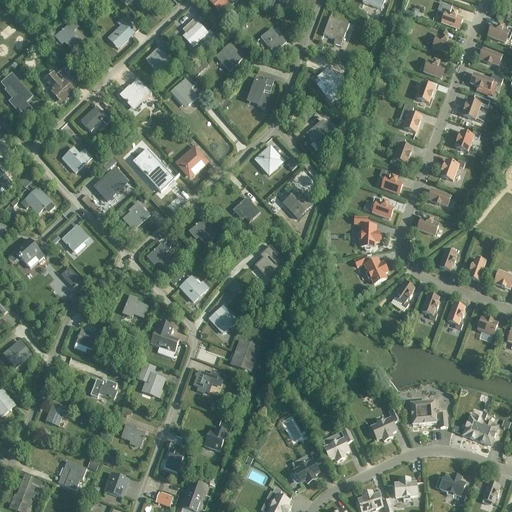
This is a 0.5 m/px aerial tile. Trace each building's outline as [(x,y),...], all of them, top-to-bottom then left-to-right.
[(213,0),(210,3),(219,13),(223,16),(233,6),(230,2),(232,0),(213,0)] [(283,14),(288,2),(282,0),(280,0),(276,12),(283,14)] [(364,0),(363,5),(382,12),(386,0),(364,0)] [(452,17),(449,16),(452,8),(440,4),(438,12),(446,15),(442,25),(459,31),(463,21),(457,18),(457,17),(453,15),(452,17)] [(412,11),(410,14),(412,17),(415,18),(417,17),(419,14),(417,11),(414,10),(412,11)] [(135,35),(126,25),(121,20),(117,24),(122,29),(109,41),(118,51),(135,35)] [(341,48),(345,38),(347,33),(350,27),(330,20),(324,38),(335,42),(334,46),(341,48)] [(226,21),(220,26),(226,33),(232,29),(226,21)] [(198,25),(197,26),(193,22),(185,31),(188,35),(184,38),(194,48),(207,35),(198,25)] [(247,26),(244,22),(238,26),(242,31),(247,26)] [(78,29),(73,24),(58,37),(72,52),(82,44),(72,34),(78,29)] [(488,38),(505,45),(508,36),(511,37),(511,35),(511,30),(508,29),(506,33),(503,31),(503,30),(499,28),(498,30),(492,28),(488,38)] [(213,29),(209,33),(215,38),(218,40),(222,37),(217,32),(217,33),(213,29)] [(287,45),(283,38),(280,40),(273,30),(261,39),(273,55),(287,45)] [(443,41),(437,39),(433,50),(450,56),(454,45),(448,43),(448,41),(444,40),(443,41)] [(234,69),(244,60),(231,46),(217,59),(230,73),(234,69)] [(159,51),(147,62),(157,73),(170,62),(159,51)] [(343,58),(354,62),(357,56),(345,51),(343,58)] [(502,59),(483,52),(480,61),(487,64),(486,65),(491,67),(491,66),(498,68),(502,59)] [(434,66),(428,64),(424,74),(441,81),(445,70),(439,68),(439,66),(435,64),(434,66)] [(198,67),(191,74),(195,79),(203,72),(198,67)] [(65,68),(48,84),(63,101),(78,88),(69,79),(72,76),(65,68)] [(349,90),(339,77),(336,80),(329,70),(318,80),(327,91),(323,95),(331,104),(349,90)] [(191,92),(198,85),(186,72),(181,77),(186,82),(175,92),(189,107),(197,99),(191,92)] [(31,98),(12,76),(2,85),(7,90),(10,88),(18,97),(15,99),(10,104),(18,113),(21,115),(23,118),(28,113),(28,114),(31,111),(27,106),(25,104),(26,103),(27,103),(31,98)] [(474,76),(471,86),(478,88),(477,90),(476,93),(488,97),(489,93),(493,84),(501,87),(503,80),(492,76),(490,82),(474,76)] [(266,83),(256,79),(248,102),(258,105),(257,108),(264,111),(274,82),(267,80),(266,83)] [(130,89),(121,97),(127,103),(126,103),(128,105),(128,104),(132,109),(139,102),(142,105),(152,95),(138,81),(130,89)] [(422,85),(416,101),(429,105),(434,90),(422,85)] [(311,98),(307,102),(312,108),(316,104),(311,98)] [(481,107),(488,110),(490,104),(478,99),(476,105),(468,102),(462,117),(475,122),(481,107)] [(218,106),(223,113),(231,106),(226,100),(218,106)] [(421,119),(411,116),(413,110),(405,107),(399,122),(405,124),(403,130),(416,135),(421,119)] [(87,126),(85,127),(91,134),(103,123),(107,127),(111,124),(97,109),(83,122),(87,126)] [(113,112),(110,115),(114,120),(118,116),(113,112)] [(308,136),(314,144),(318,141),(324,149),(336,139),(324,123),(308,136)] [(479,140),(481,135),(473,132),(471,138),(461,134),(455,149),(468,154),(473,138),(479,140)] [(412,151),(404,148),(406,142),(395,138),(393,144),(400,146),(394,161),(407,166),(412,151)] [(75,176),(93,160),(85,151),(80,155),(74,149),(61,161),(75,176)] [(205,168),(209,164),(195,149),(177,166),(186,176),(201,163),(205,168)] [(271,149),(256,162),(269,177),(284,164),(271,149)] [(100,154),(95,159),(101,164),(106,159),(100,154)] [(357,159),(351,157),(348,164),(354,167),(357,159)] [(110,162),(106,166),(110,171),(115,167),(110,162)] [(440,178),(453,183),(458,169),(463,171),(465,165),(458,162),(457,167),(446,163),(440,178)] [(155,164),(146,173),(163,192),(158,196),(165,203),(179,189),(155,164)] [(0,191),(4,188),(7,191),(13,186),(0,171),(0,191)] [(392,182),(388,181),(391,174),(382,171),(379,177),(386,180),(382,190),(399,197),(403,186),(396,184),(397,182),(393,180),(392,182)] [(108,179),(95,190),(107,204),(123,189),(126,186),(114,174),(108,179)] [(148,188),(154,182),(150,178),(144,183),(148,188)] [(286,187),(277,195),(283,202),(292,193),(286,187)] [(22,205),(27,211),(33,205),(41,214),(46,209),(50,213),(55,209),(51,204),(38,190),(22,205)] [(299,192),(284,206),(298,221),(313,207),(299,192)] [(440,206),(447,209),(451,199),(432,192),(428,202),(435,204),(435,206),(439,207),(440,206)] [(143,194),(139,198),(144,203),(148,200),(143,194)] [(373,215),(390,221),(394,210),(387,208),(388,206),(384,205),(383,207),(379,205),(381,201),(375,199),(373,205),(376,206),(373,215)] [(233,213),(242,223),(245,220),(249,225),(261,215),(247,200),(233,213)] [(139,207),(124,221),(133,231),(149,217),(139,207)] [(9,209),(3,214),(9,221),(15,216),(9,209)] [(367,220),(355,220),(355,226),(362,226),(362,235),(359,235),(358,242),(362,242),(361,249),(365,250),(365,251),(366,253),(370,253),(371,252),(371,250),(375,250),(375,244),(379,244),(380,235),(375,235),(376,229),(366,228),(367,226),(367,220)] [(206,228),(209,226),(204,221),(193,232),(207,247),(216,239),(206,228)] [(418,231),(435,238),(439,227),(432,225),(433,223),(428,221),(428,223),(422,221),(418,231)] [(78,228),(63,242),(74,254),(89,240),(78,228)] [(253,234),(250,230),(244,235),(247,239),(253,234)] [(233,234),(227,239),(233,245),(239,240),(233,234)] [(60,241),(55,236),(51,240),(56,245),(60,241)] [(41,254),(29,241),(15,253),(20,259),(21,261),(27,267),(27,266),(30,270),(44,258),(41,255),(41,254)] [(508,244),(501,242),(499,248),(506,250),(508,244)] [(164,254),(167,251),(162,246),(150,257),(165,273),(174,264),(164,254)] [(254,268),(269,283),(282,271),(278,267),(284,262),(283,261),(278,256),(270,248),(260,257),(260,258),(262,257),(264,259),(254,268)] [(320,255),(325,260),(330,256),(325,250),(320,255)] [(439,269),(450,273),(452,267),(454,267),(456,263),(454,262),(456,256),(446,252),(439,269)] [(289,254),(284,259),(290,265),(295,261),(289,254)] [(371,280),(374,287),(386,281),(384,276),(388,274),(384,265),(380,267),(377,262),(369,266),(368,264),(369,264),(366,258),(354,263),(357,269),(364,266),(368,274),(365,275),(368,282),(371,280)] [(196,260),(192,265),(197,269),(201,264),(196,260)] [(472,268),(470,272),(472,273),(469,280),(478,283),(485,264),(476,261),(473,268),(472,268)] [(69,270),(62,277),(73,289),(81,282),(69,270)] [(511,285),(511,278),(499,273),(494,286),(510,292),(511,285)] [(175,277),(171,281),(175,286),(180,282),(175,277)] [(203,285),(200,288),(192,279),(181,289),(194,304),(208,291),(203,285)] [(240,290),(233,284),(228,291),(235,297),(240,290)] [(402,305),(400,308),(405,311),(409,306),(406,304),(408,301),(409,302),(412,298),(411,297),(414,291),(405,285),(395,300),(402,305)] [(135,303),(137,300),(130,297),(125,312),(144,320),(149,308),(135,303)] [(430,317),(429,320),(435,322),(437,316),(434,315),(435,311),(437,312),(438,307),(437,307),(439,301),(428,297),(422,314),(430,317)] [(9,312),(0,301),(0,312),(3,317),(9,312)] [(456,326),(455,330),(461,332),(463,326),(459,324),(461,321),(462,321),(464,317),(462,316),(464,310),(454,306),(448,323),(456,326)] [(210,321),(224,336),(238,322),(233,317),(225,308),(221,311),(210,321)] [(493,338),(490,345),(496,347),(500,335),(495,333),(498,325),(482,320),(478,332),(493,338)] [(152,346),(175,354),(180,342),(170,339),(174,330),(160,324),(152,346)] [(82,331),(77,345),(92,351),(98,337),(82,331)] [(110,353),(114,344),(107,342),(104,350),(110,353)] [(21,343),(5,356),(16,370),(32,357),(21,343)] [(239,361),(238,364),(250,368),(253,359),(256,360),(260,350),(252,347),(251,351),(244,349),(246,345),(241,343),(234,360),(239,361)] [(220,361),(207,357),(205,364),(217,368),(220,361)] [(147,383),(143,394),(158,399),(164,382),(152,378),(155,370),(145,366),(140,381),(147,383)] [(211,373),(210,376),(199,373),(194,388),(198,389),(196,393),(208,397),(212,386),(221,389),(225,378),(211,373)] [(91,397),(98,400),(99,396),(111,401),(114,393),(115,393),(118,386),(107,382),(106,385),(97,382),(91,397)] [(77,389),(74,398),(81,400),(84,392),(77,389)] [(3,392),(0,394),(0,416),(2,419),(16,408),(3,392)] [(73,401),(71,407),(81,410),(83,404),(73,401)] [(72,412),(66,410),(53,405),(46,424),(59,428),(63,418),(69,420),(72,412)] [(125,408),(121,417),(126,419),(127,416),(130,417),(133,411),(125,408)] [(418,424),(418,427),(431,426),(430,422),(436,422),(436,421),(439,421),(440,430),(447,429),(446,416),(439,417),(435,418),(435,409),(427,410),(425,408),(421,408),(419,410),(411,411),(412,424),(418,424)] [(396,433),(393,426),(401,422),(396,410),(388,414),(391,421),(384,424),(383,421),(376,424),(378,427),(371,430),(377,442),(382,440),(384,444),(393,440),(391,436),(396,433)] [(477,442),(484,424),(481,423),(481,422),(477,421),(478,417),(472,415),(471,419),(470,419),(468,426),(467,426),(465,430),(466,430),(463,437),(470,440),(474,442),(474,441),(477,442)] [(232,424),(221,420),(218,427),(229,431),(232,424)] [(504,422),(502,428),(509,430),(511,424),(504,422)] [(484,424),(477,442),(480,444),(484,446),(484,445),(491,447),(494,440),(496,436),(495,436),(498,429),(491,426),(492,426),(487,424),(487,425),(484,424)] [(136,432),(137,430),(127,427),(123,440),(141,447),(145,436),(136,432)] [(227,433),(218,430),(214,429),(206,448),(220,453),(227,433)] [(349,454),(345,445),(347,445),(353,443),(348,432),(342,434),(345,441),(342,442),(338,435),(323,443),(326,450),(324,451),(330,463),(335,460),(337,464),(346,460),(344,456),(349,454)] [(167,461),(169,462),(166,471),(177,474),(183,459),(174,456),(175,452),(171,450),(167,461)] [(319,475),(315,467),(316,466),(316,467),(322,464),(316,453),(310,456),(314,462),(311,464),(307,457),(292,466),(296,473),(294,473),(296,476),(293,478),(296,483),(299,482),(300,485),(306,482),(308,486),(316,481),(314,478),(319,475)] [(108,456),(104,466),(111,468),(114,458),(108,456)] [(250,466),(254,460),(248,458),(245,464),(250,466)] [(100,464),(91,460),(87,470),(96,474),(100,464)] [(81,481),(83,482),(88,471),(68,463),(59,486),(76,493),(81,481)] [(112,477),(106,494),(123,500),(129,483),(112,477)] [(212,477),(209,487),(214,489),(218,479),(212,477)] [(447,494),(446,497),(453,499),(454,496),(462,499),(460,507),(466,509),(470,497),(464,495),(464,496),(462,495),(465,486),(460,484),(461,480),(452,477),(451,481),(445,479),(441,492),(447,494)] [(39,491),(42,485),(25,478),(20,493),(21,493),(17,502),(15,501),(12,510),(17,511),(25,511),(28,507),(35,490),(39,491)] [(417,498),(416,485),(410,485),(410,481),(400,482),(401,486),(395,487),(396,500),(403,499),(403,503),(410,502),(410,499),(417,498)] [(198,511),(207,489),(193,483),(182,511),(198,511)] [(496,500),(497,500),(499,496),(497,495),(499,489),(489,485),(483,502),(493,506),(496,500)] [(289,503),(279,498),(281,493),(275,490),(272,495),(270,494),(260,511),(289,511),(291,510),(287,508),(289,503)] [(384,509),(385,511),(391,511),(389,502),(383,504),(383,505),(381,505),(378,496),(373,498),(372,494),(362,497),(364,501),(358,503),(360,511),(375,511),(376,511),(384,509)] [(159,495),(156,504),(169,508),(172,500),(159,495)]
